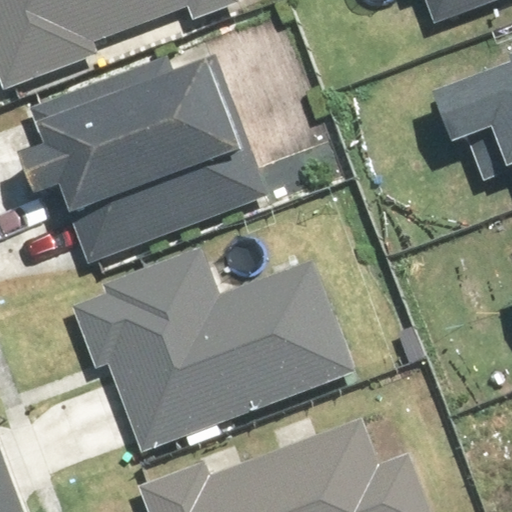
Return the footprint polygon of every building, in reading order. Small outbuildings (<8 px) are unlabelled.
[(0,0),(0,63),(13,96),(109,59),(105,49),(204,10),(209,23),(253,6),(250,0),(0,0)] [(511,0),(441,0),(451,27),(511,4),(511,0)] [(58,151),(38,158),(53,200),(78,191),(104,261),(280,196),(228,53),(183,69),(179,58),(42,108),(58,151)] [(511,61),(444,88),(479,179),(511,166),(511,61)] [(120,370),(152,456),(364,376),(321,263),(229,297),(212,252),(113,290),(117,301),(82,314),(105,375),(120,370)] [(448,409),(431,366),(390,383),(407,425),(448,409)] [(444,511),(425,456),(392,467),(378,426),(223,479),(219,466),(143,492),(149,511),(444,511)]
